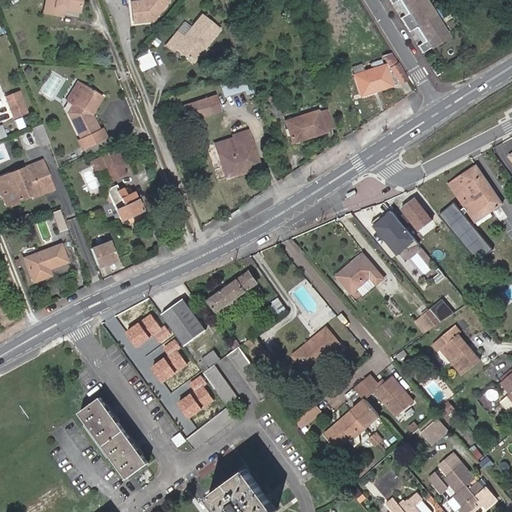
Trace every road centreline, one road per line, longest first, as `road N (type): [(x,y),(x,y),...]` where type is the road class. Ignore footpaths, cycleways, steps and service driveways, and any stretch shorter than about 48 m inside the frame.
road 1 (secondary): [(73,316),(269,221),(378,151)]
road 2 (residential): [(73,316),(183,471)]
road 3 (residential): [(307,511),(303,494),(252,428),(183,471)]
road 4 (residential): [(511,124),(411,175),(390,169),(378,151)]
road 5 (residential): [(439,111),(372,0)]
